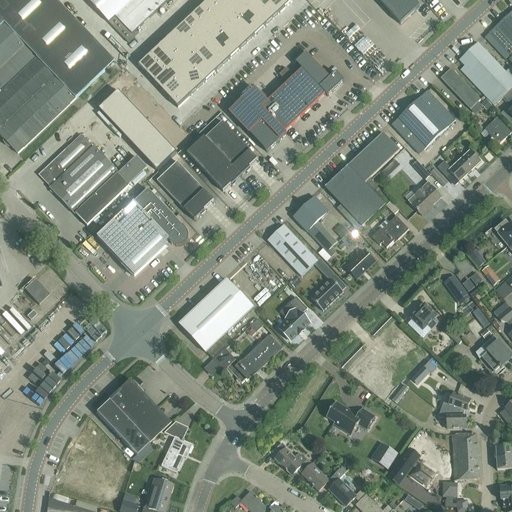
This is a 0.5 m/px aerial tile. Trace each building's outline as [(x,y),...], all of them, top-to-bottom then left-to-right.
[(54,0),(0,0),(0,135),(18,154),(36,137),(114,62),(75,21),(54,0)] [(86,0),(98,12),(95,16),(104,26),(108,23),(128,44),(134,37),(141,30),(139,28),(168,0),(86,0)] [(229,26),(237,18),(219,0),(208,0),(207,2),(229,26)] [(247,9),(237,0),(219,0),(237,18),(247,9)] [(254,0),(237,0),(247,9),(255,1),(254,0)] [(280,13),(272,4),(267,0),(259,0),(257,3),(272,20),(280,13)] [(289,0),(276,0),(272,4),(280,13),(291,2),(289,0)] [(376,0),(401,25),(420,7),(412,0),(376,0)] [(257,3),(255,1),(247,9),(264,28),(272,20),(257,3)] [(222,33),(229,26),(207,2),(199,9),(222,33)] [(213,41),(222,33),(199,9),(191,17),(213,41)] [(264,28),(247,9),(237,18),(254,37),(264,28)] [(489,34),(484,38),(504,59),(509,55),(511,52),(511,17),(510,14),(489,34)] [(206,48),(213,41),(191,17),(183,24),(206,48)] [(254,37),(237,18),(229,26),(246,44),(254,37)] [(198,55),(206,48),(183,24),(175,31),(198,55)] [(246,44),(229,26),(222,33),(239,51),(246,44)] [(188,64),(198,55),(175,31),(166,40),(188,64)] [(213,41),(230,59),(239,51),(222,33),(213,41)] [(173,65),(179,72),(188,64),(166,40),(157,48),(173,65)] [(230,59),(213,41),(206,48),(223,66),(230,59)] [(478,44),(460,62),(465,67),(460,71),(492,105),(494,106),(511,89),(511,80),(506,74),(479,45),(478,44)] [(287,45),(282,50),(286,54),(282,58),(286,62),(295,54),(287,45)] [(173,65),(157,48),(150,55),(158,64),(165,72),(173,65)] [(223,66),(206,48),(198,55),(215,74),(223,66)] [(334,48),(329,59),(341,64),(346,54),(334,48)] [(267,153),(286,135),(284,134),(326,95),(327,97),(329,96),(329,95),(343,82),(337,75),(336,73),(330,79),(306,54),(296,63),(302,70),(295,77),(286,69),(280,75),(288,84),(267,103),(255,90),(230,114),(243,127),(244,126),(250,132),(249,133),(267,153)] [(146,75),(158,64),(150,55),(138,66),(146,75)] [(215,74),(198,55),(188,64),(205,83),(215,74)] [(154,83),(165,72),(158,64),(146,75),(154,83)] [(205,83),(188,64),(179,72),(181,74),(197,91),(205,83)] [(173,81),(181,74),(179,72),(173,65),(165,72),(154,83),(162,92),(173,81)] [(480,101),(451,70),(441,79),(470,110),(478,103),(480,101)] [(173,81),(181,89),(189,98),(197,91),(181,74),(173,81)] [(170,100),(181,89),(173,81),(162,92),(170,100)] [(178,108),(189,98),(181,89),(170,100),(178,108)] [(427,92),(392,126),(420,155),(455,121),(427,92)] [(107,121),(126,103),(118,94),(99,112),(107,121)] [(115,130),(135,111),(126,103),(107,121),(115,130)] [(482,108),(478,103),(470,110),(475,115),(482,108)] [(135,111),(115,130),(123,138),(143,120),(135,111)] [(511,134),(501,123),(497,119),(485,130),(485,131),(481,135),(484,139),(489,135),(499,146),(511,134)] [(132,147),(151,129),(143,120),(123,138),(132,147)] [(222,123),(205,139),(204,138),(187,154),(223,193),(231,185),(232,186),(250,169),(249,168),(258,160),(222,123)] [(140,156),(159,137),(151,129),(132,147),(140,156)] [(383,134),(325,189),(362,228),(390,201),(372,183),(373,181),(371,179),(399,152),(383,134)] [(81,136),(70,146),(39,176),(51,188),(50,189),(75,215),(75,214),(87,226),(129,187),(128,186),(146,168),(136,158),(118,175),(117,174),(118,174),(93,148),(81,136)] [(168,146),(159,137),(140,156),(148,164),(168,146)] [(168,146),(148,164),(157,173),(176,155),(168,146)] [(411,156),(406,150),(396,159),(402,165),(411,156)] [(288,164),(297,159),(292,151),(283,156),(288,164)] [(444,163),(437,169),(446,178),(451,174),(459,183),(481,163),(470,151),(450,169),(444,163)] [(157,182),(184,210),(194,221),(205,211),(204,211),(214,201),(177,162),(157,182)] [(417,162),(411,166),(425,181),(430,176),(417,162)] [(431,166),(427,170),(430,173),(430,174),(443,188),(448,183),(435,169),(434,169),(431,166)] [(428,184),(415,196),(408,202),(422,217),(430,211),(429,210),(441,198),(428,184)] [(148,190),(120,217),(126,224),(104,246),(135,278),(168,247),(165,244),(169,241),(172,244),(180,247),(186,230),(183,227),(148,190)] [(329,213),(315,198),(304,208),(318,223),(329,213)] [(394,215),(398,211),(390,203),(386,207),(394,215)] [(318,223),(304,208),(293,219),(322,250),(318,254),(326,263),(336,253),(332,248),(337,244),(318,223)] [(126,224),(120,217),(97,239),(104,246),(126,224)] [(396,217),(382,231),(381,230),(372,239),(379,247),(382,244),(386,249),(397,240),(398,241),(408,231),(396,217)] [(495,230),(509,247),(511,243),(511,224),(510,227),(506,222),(495,230)] [(284,227),(268,242),(301,277),(317,262),(284,227)] [(346,246),(347,247),(353,241),(347,234),(340,241),(343,243),(339,247),(341,251),(346,246)] [(0,261),(9,271),(19,262),(0,242),(0,261)] [(356,280),(374,263),(364,253),(347,270),(356,280)] [(478,270),(486,264),(479,255),(471,262),(478,270)] [(493,287),(498,282),(491,273),(486,277),(493,287)] [(323,312),(343,293),(338,287),(342,284),(335,277),(311,300),(323,312)] [(511,293),(511,277),(495,291),(503,301),(511,293)] [(49,296),(35,280),(24,290),(39,306),(49,296)] [(220,347),(229,339),(226,335),(253,309),(227,281),(179,326),(206,354),(207,353),(213,360),(224,350),(220,347)] [(460,306),(463,303),(470,299),(460,286),(454,291),(451,293),(460,306)] [(9,294),(19,303),(25,297),(15,288),(9,294)] [(280,313),(286,320),(289,322),(280,331),(290,342),(297,336),(298,338),(305,331),(304,330),(310,324),(302,315),(307,310),(296,298),(290,304),(280,313)] [(425,304),(410,319),(423,331),(427,327),(431,331),(437,325),(433,321),(437,317),(425,304)] [(511,312),(509,310),(505,305),(494,314),(501,323),(506,324),(511,331),(511,332),(509,335),(511,338),(511,312)] [(53,312),(59,322),(63,320),(57,310),(53,312)] [(33,312),(27,317),(31,321),(37,316),(33,312)] [(475,336),(480,328),(469,320),(464,329),(475,336)] [(70,324),(59,329),(63,337),(70,333),(71,335),(75,333),(70,324)] [(458,346),(463,341),(447,326),(442,331),(458,346)] [(256,333),(251,327),(245,332),(251,338),(256,333)] [(232,342),(229,339),(220,347),(224,350),(213,360),(225,372),(227,369),(242,384),(249,378),(250,378),(251,378),(256,374),(256,375),(282,350),(269,337),(239,365),(225,349),(232,342)] [(485,346),(482,348),(487,354),(481,359),(493,372),(502,365),(510,357),(498,343),(494,338),(485,346)] [(397,369),(408,358),(390,340),(378,352),(397,369)] [(129,380),(107,401),(108,402),(128,423),(148,445),(170,424),(129,380)] [(402,384),(390,399),(396,405),(409,389),(425,401),(429,397),(409,380),(404,386),(402,384)] [(443,403),(441,411),(463,415),(464,412),(466,413),(471,401),(453,395),(449,405),(443,403)] [(128,423),(108,402),(96,413),(116,435),(128,423)] [(511,402),(505,409),(506,410),(499,415),(511,429),(511,427),(511,402)] [(333,426),(351,437),(358,425),(367,431),(375,418),(362,410),(358,417),(336,403),(326,418),(335,424),(333,426)] [(463,415),(441,411),(438,418),(439,419),(447,419),(447,430),(466,430),(466,417),(463,417),(463,415)] [(0,416),(0,424),(5,430),(9,426),(0,416)] [(148,445),(128,423),(116,435),(136,456),(148,445)] [(164,434),(174,439),(161,467),(176,474),(186,454),(187,455),(192,446),(183,442),(184,441),(182,440),(188,429),(175,423),(164,434)] [(478,461),(476,435),(452,436),(453,462),(478,461)] [(511,447),(496,449),(496,460),(511,459),(511,447)] [(299,455),(295,459),(285,449),(275,460),(292,477),(298,471),(302,475),(317,460),(315,457),(310,462),(307,460),(305,462),(304,461),(304,459),(304,458),(303,457),(300,457),(299,455)] [(405,478),(413,468),(416,470),(417,471),(420,467),(418,466),(416,464),(415,464),(420,457),(419,456),(410,450),(388,479),(391,482),(399,487),(405,478)] [(393,451),(389,457),(380,451),(373,461),(387,470),(397,454),(393,451)] [(511,470),(511,459),(496,460),(497,471),(511,470)] [(317,460),(302,475),(302,476),(319,492),(328,483),(332,488),(339,480),(345,475),(340,470),(329,481),(314,467),(319,462),(317,460)] [(479,480),(478,461),(453,462),(454,483),(479,480)] [(420,466),(420,467),(417,471),(413,477),(427,487),(435,477),(430,473),(420,466)] [(153,480),(145,509),(143,508),(141,511),(164,511),(173,486),(153,480)] [(339,480),(332,488),(329,491),(346,508),(354,499),(359,503),(366,496),(361,491),(356,497),(339,480)] [(467,511),(467,502),(457,503),(457,505),(453,505),(453,499),(457,499),(457,484),(443,484),(443,499),(446,499),(446,501),(445,501),(445,509),(457,509),(457,511),(467,511)] [(511,511),(511,486),(500,487),(501,498),(502,498),(503,509),(506,509),(505,511),(511,511)] [(265,511),(268,510),(251,493),(242,502),(237,497),(230,505),(235,510),(241,504),(248,511),(265,511)] [(382,511),(366,496),(359,503),(355,507),(360,511),(392,511),(393,511),(388,507),(382,511)] [(90,511),(48,500),(47,511),(49,511),(90,511)]
